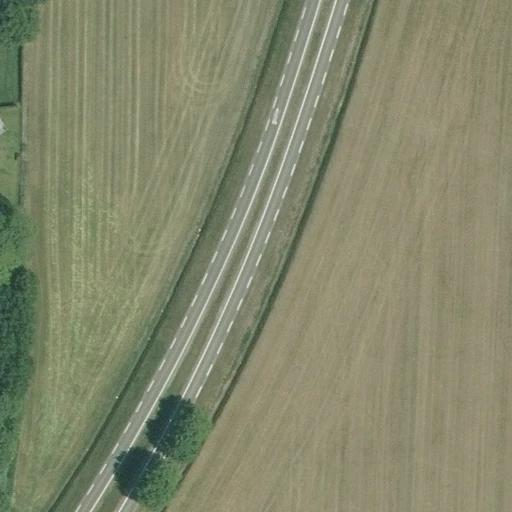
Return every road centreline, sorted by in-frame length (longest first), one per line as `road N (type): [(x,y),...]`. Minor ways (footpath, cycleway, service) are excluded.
road 1 (primary): [(314,0),(258,169),(202,295),(128,442),(82,511)]
road 2 (primary): [(127,511),(200,378),(265,233),(343,0)]
